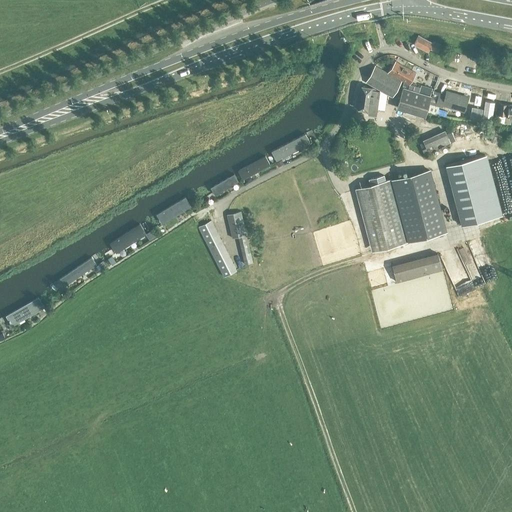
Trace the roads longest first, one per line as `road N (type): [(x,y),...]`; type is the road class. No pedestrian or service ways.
road 1 (primary): [(27,125),(303,29),(409,8)]
road 2 (residential): [(221,201),(328,143),(358,72),(378,52),(511,88)]
road 3 (primary): [(358,0),(100,88),(27,125)]
road 4 (track): [(0,71),(166,0)]
